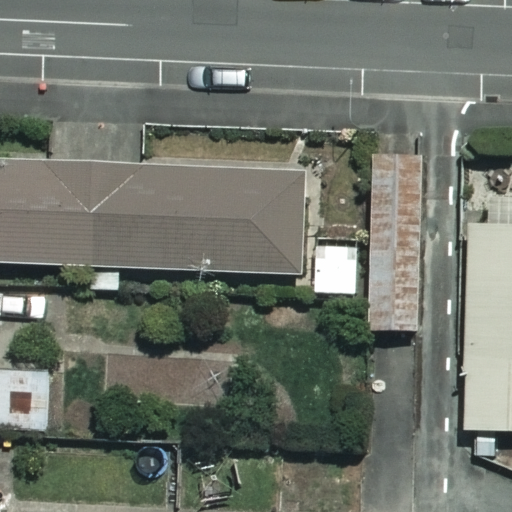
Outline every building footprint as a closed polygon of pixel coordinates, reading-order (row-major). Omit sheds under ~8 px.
[(432,162),(376,160),(369,335),(425,337),(432,162)] [(302,182),(0,169),(0,269),(298,282),(302,182)] [(511,233),(469,232),(465,438),(511,438),(511,233)] [(358,254),(317,252),(315,298),(356,300),(358,254)] [(49,376),(0,375),(0,433),(48,434),(49,376)]
